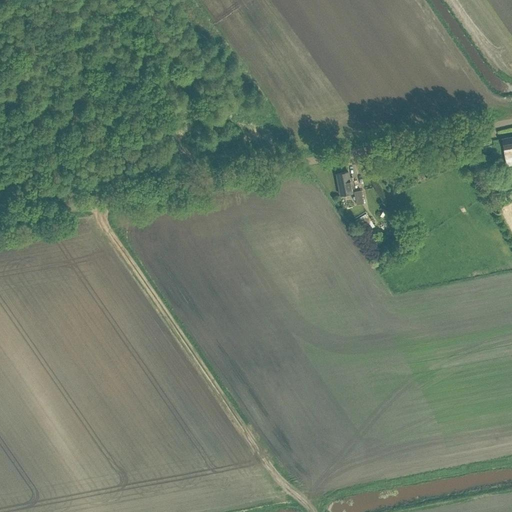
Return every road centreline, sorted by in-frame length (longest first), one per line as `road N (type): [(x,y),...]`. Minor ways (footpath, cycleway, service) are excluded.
road 1 (unclassified): [(0,220),(511,121)]
road 2 (unknown): [(96,201),(302,511)]
